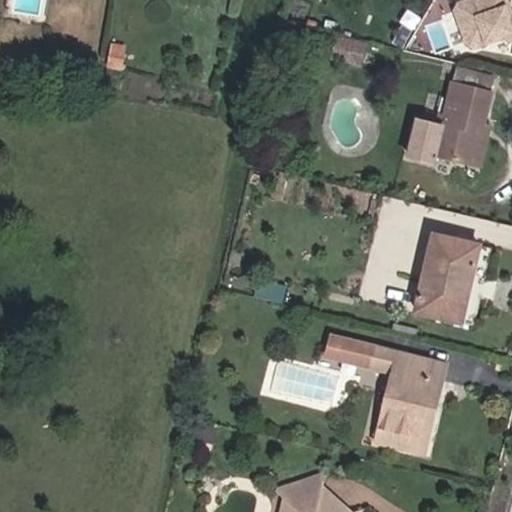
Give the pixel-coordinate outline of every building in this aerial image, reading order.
[(499,58),(511,59),(511,0),(462,0),(453,2),(462,46),(473,47),(496,43),(499,58)] [(359,66),(364,44),(338,38),(332,60),(359,66)] [(120,69),(122,49),(111,47),(108,68),(120,69)] [(460,67),(457,79),(488,87),(491,75),(460,67)] [(436,126),(426,124),(417,159),(432,163),(435,156),(472,165),(482,126),(490,93),(453,83),(444,117),(439,116),(436,126)] [(410,120),(401,155),(417,159),(426,124),(410,120)] [(489,128),(482,126),(472,165),(480,167),(489,128)] [(461,323),(471,326),(489,250),(478,247),(434,236),(416,313),(461,323)] [(409,373),(412,356),(329,337),(324,357),(391,372),(375,442),(417,452),(429,399),(435,401),(439,380),(409,373)] [(439,380),(443,363),(412,356),(409,373),(439,380)] [(417,452),(423,453),(435,401),(429,399),(417,452)] [(211,444),(215,429),(191,423),(188,438),(211,444)] [(322,474),(275,489),(286,499),(321,487),(322,474)] [(348,511),(321,487),(286,499),(283,511),(348,511)]
